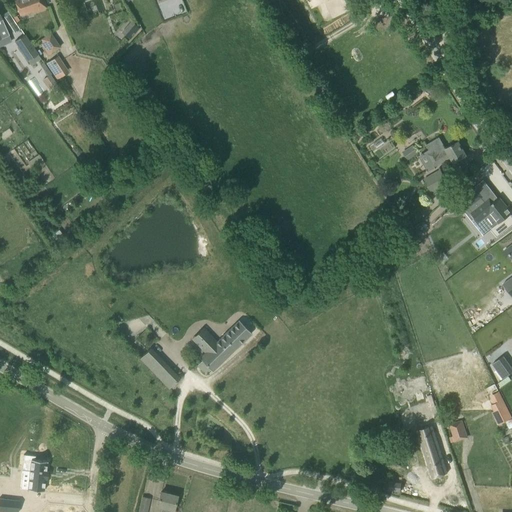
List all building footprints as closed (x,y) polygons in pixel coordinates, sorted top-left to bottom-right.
[(17,0),(14,1),(18,11),(19,15),(31,11),(32,13),(47,8),(43,0),(17,0)] [(0,38),(8,35),(0,15),(0,38)] [(396,74),(409,66),(404,58),(406,57),(390,31),(375,40),(383,55),(388,52),(394,63),(390,66),(396,74)] [(38,40),(48,55),(59,47),(50,32),(38,40)] [(27,61),(30,66),(41,59),(25,34),(14,41),(27,61)] [(353,39),(333,52),(339,62),(359,50),(353,39)] [(57,56),(45,64),(55,78),(67,71),(57,56)] [(42,80),(48,88),(56,83),(46,70),(43,72),(46,77),(42,80)] [(439,137),(426,145),(430,152),(426,154),(430,161),(426,163),(430,169),(450,157),(454,163),(466,156),(458,142),(445,149),(443,145),(439,137)] [(23,156),(29,153),(31,157),(37,154),(27,139),(16,146),(23,156)] [(402,152),(408,160),(418,153),(412,145),(402,152)] [(39,154),(28,162),(33,170),(44,162),(39,154)] [(423,179),(431,192),(447,183),(440,169),(423,179)] [(475,187),(455,203),(462,212),(464,211),(469,207),(472,212),(471,213),(478,222),(490,213),(498,222),(490,229),(497,237),(511,224),(511,216),(510,214),(511,213),(499,197),(498,199),(491,190),(482,197),(475,187)] [(511,277),(503,284),(511,297),(511,277)] [(212,371),(251,333),(238,320),(215,343),(206,334),(201,338),(199,339),(200,340),(196,343),(205,352),(199,358),(201,360),(196,365),(205,374),(210,369),(212,371)] [(169,388),(179,379),(150,348),(140,358),(169,388)] [(511,367),(496,377),(511,401),(511,367)] [(490,405),(499,424),(511,418),(502,399),(490,405)] [(449,424),(454,442),(468,438),(462,420),(449,424)] [(434,434),(419,439),(432,478),(447,473),(434,434)] [(0,450),(0,478),(12,480),(16,452),(0,450)] [(22,469),(21,470),(29,471),(27,489),(43,491),(47,461),(34,460),(35,456),(23,455),(22,469)] [(388,491),(400,492),(402,477),(389,476),(388,491)] [(173,511),(177,496),(160,492),(157,507),(161,508),(160,511),(173,511)] [(0,497),(0,501),(0,509),(9,510),(10,497),(0,497)] [(145,511),(149,499),(142,497),(138,511),(145,511)]
